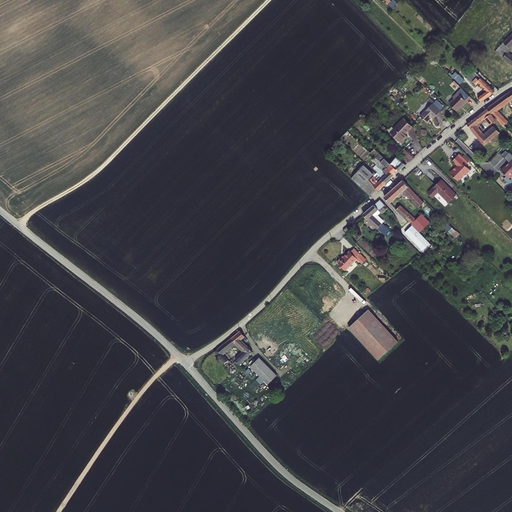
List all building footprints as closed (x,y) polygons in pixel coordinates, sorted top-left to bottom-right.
[(511,34),(504,43),(496,52),(500,55),(511,65),(511,57),(507,53),(510,49),(511,46),(511,34)] [(496,68),(489,75),(496,82),(503,75),(496,68)] [(482,103),(496,92),(480,78),(478,80),(476,78),(471,83),(475,88),(478,84),(487,92),(479,98),(481,102),(482,103)] [(463,90),(456,83),(454,84),(460,91),(458,93),(460,94),(461,93),(460,92),(463,90)] [(457,111),(471,98),(463,90),(460,92),(461,93),(460,94),(458,93),(453,98),(455,99),(450,104),(457,111)] [(497,102),(501,108),(510,101),(506,96),(502,98),(497,102)] [(434,119),(441,112),(441,111),(444,107),(437,100),(433,104),(432,103),(420,116),(427,123),(432,117),(434,119)] [(492,105),(497,111),(501,108),(497,102),(492,105)] [(492,105),(488,109),(498,119),(503,125),(508,122),(497,111),(492,105)] [(477,136),(482,132),(476,126),(485,119),(491,125),(498,119),(488,109),(467,124),(477,136)] [(392,127),(389,131),(402,144),(408,137),(406,135),(413,127),(404,119),(394,129),(392,127)] [(485,136),(480,140),(485,146),(500,133),(495,128),(485,136)] [(384,166),(387,168),(395,176),(399,172),(391,164),(375,149),(371,154),(376,158),(380,162),(384,166)] [(507,150),(502,155),(504,158),(510,152),(507,150)] [(403,155),(404,156),(410,162),(414,158),(406,151),(403,155)] [(510,163),(502,171),(509,178),(511,175),(511,154),(510,152),(504,158),(510,163)] [(469,162),(460,153),(453,160),(458,165),(455,169),(454,168),(450,172),(458,180),(466,173),(468,173),(471,169),(466,165),(469,162)] [(404,156),(400,161),(406,165),(410,162),(404,156)] [(382,169),(377,174),(387,183),(391,180),(395,176),(387,168),(384,166),(380,162),(376,158),(373,161),(382,169)] [(396,158),(391,164),(399,172),(406,165),(400,161),(396,158)] [(376,175),(364,164),(360,168),(361,169),(352,179),(370,196),(377,189),(379,191),(387,183),(377,174),(376,175)] [(403,180),(384,197),(391,204),(404,192),(420,207),(425,203),(417,195),(403,180)] [(452,190),(441,180),(428,193),(433,198),(438,192),(449,203),(454,198),(449,193),(452,190)] [(449,193),(454,198),(457,195),(452,190),(449,193)] [(380,201),(364,215),(369,220),(388,238),(392,233),(384,225),(383,226),(381,223),(383,221),(378,216),(381,213),(380,212),(384,208),(386,206),(380,201)] [(401,206),(397,210),(412,224),(416,220),(401,206)] [(430,223),(421,214),(416,220),(412,224),(420,232),(430,223)] [(405,233),(425,254),(434,248),(423,237),(412,226),(405,233)] [(354,249),(351,253),(357,258),(360,255),(354,249)] [(337,263),(346,271),(358,259),(357,258),(351,253),(350,252),(342,260),(341,259),(337,263)] [(400,343),(370,311),(350,329),(380,361),(400,343)] [(227,342),(231,347),(235,344),(244,352),(236,360),(237,362),(240,365),(253,352),(241,341),(245,337),(240,332),(230,340),(227,342)] [(223,345),(214,353),(226,365),(224,367),(228,369),(231,366),(234,363),(231,359),(228,361),(223,356),(222,355),(226,351),(228,350),(223,345)] [(278,375),(260,358),(251,367),(252,368),(269,384),(278,375)] [(245,367),(238,378),(243,381),(250,371),(245,367)]
